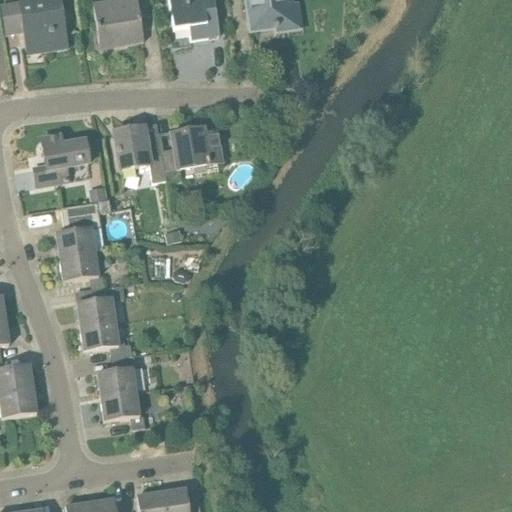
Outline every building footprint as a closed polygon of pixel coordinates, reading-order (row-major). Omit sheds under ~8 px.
[(15,0),(16,5),(27,59),(66,52),(57,0),(15,0)] [(99,53),(143,46),(134,0),(130,0),(90,7),(99,53)] [(190,44),(218,40),(211,0),(166,0),(173,34),(188,31),(190,44)] [(285,9),(291,9),(289,0),(244,0),(250,35),(277,31),(277,27),(288,25),(285,9)] [(148,160),(147,157),(143,132),(113,138),(119,172),(147,166),(151,187),(165,185),(160,158),(148,160)] [(202,132),(169,138),(176,172),(220,164),(216,136),(203,138),(202,132)] [(34,177),(36,190),(71,184),(68,170),(88,166),(84,145),(61,149),(59,139),(40,143),(45,175),(34,177)] [(87,194),(89,208),(107,206),(105,191),(87,194)] [(64,236),(55,237),(58,262),(94,257),(91,233),(100,232),(97,218),(109,216),(107,206),(89,208),(60,213),(64,236)] [(94,257),(58,262),(62,287),(93,282),(94,293),(103,292),(101,280),(98,281),(94,257)] [(79,332),(115,327),(112,306),(123,303),(121,289),(103,292),(94,293),(96,304),(75,307),(79,332)] [(109,352),(111,363),(123,361),(121,351),(118,351),(115,327),(79,332),(82,356),(109,352)] [(0,398),(32,394),(28,369),(2,373),(0,362),(0,361),(0,398)] [(96,377),(99,402),(135,397),(132,373),(125,373),(123,361),(111,363),(113,375),(96,377)] [(36,418),(32,394),(0,398),(0,421),(0,423),(36,418)] [(145,432),(144,420),(139,421),(135,397),(99,402),(103,426),(129,423),(131,434),(143,432),(145,432)] [(186,511),(184,494),(160,497),(161,511),(186,511)] [(136,511),(161,511),(160,497),(135,501),(136,511)]
